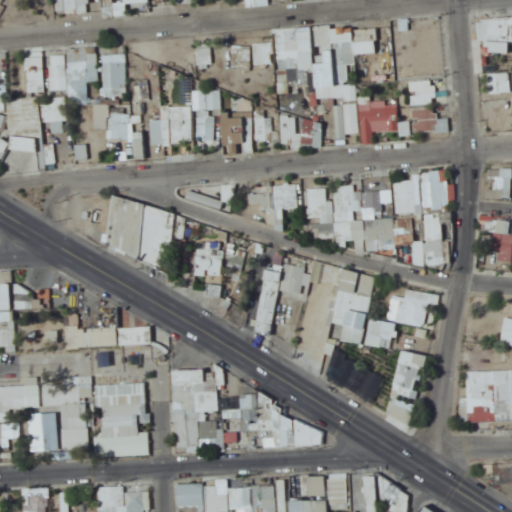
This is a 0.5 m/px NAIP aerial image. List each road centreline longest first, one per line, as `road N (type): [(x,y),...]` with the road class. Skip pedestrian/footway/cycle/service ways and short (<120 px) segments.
road 1 (secondary): [(503,511),(0,200)]
road 2 (secondary): [(0,223),(467,511)]
road 3 (residential): [(459,0),(469,208),(462,286),(424,462)]
road 4 (residential): [(425,0),(0,38)]
